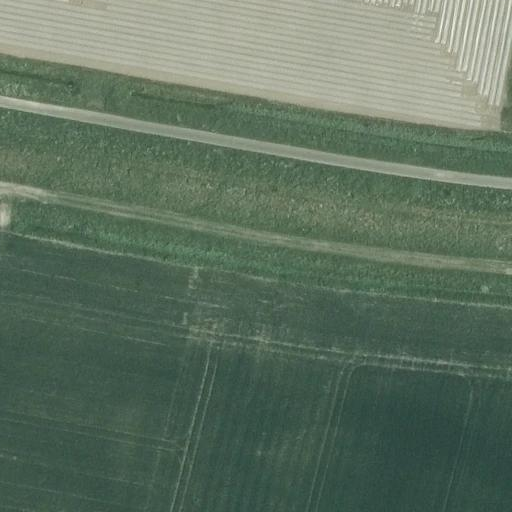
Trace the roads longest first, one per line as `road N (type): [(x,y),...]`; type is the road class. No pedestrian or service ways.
road 1 (unclassified): [(511,190),(345,171),(0,107)]
road 2 (track): [(0,192),(340,255),(511,272)]
